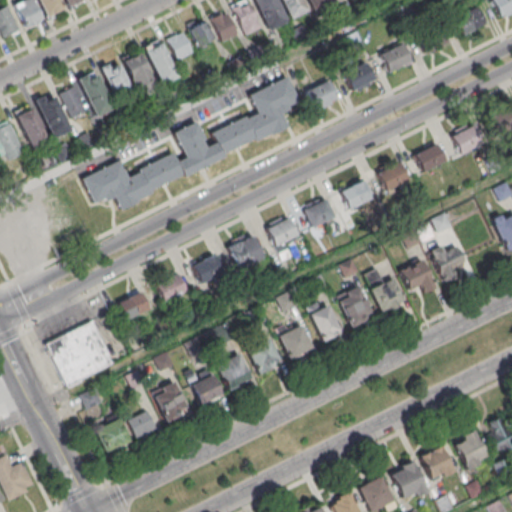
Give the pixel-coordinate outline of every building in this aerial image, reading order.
[(41,21),(30,0),(20,0),(12,4),(23,29),(41,21)] [(35,0),(45,19),(63,10),(57,0),(35,0)] [(259,27),(245,0),(239,0),(228,6),(243,35),(259,27)] [(251,0),(265,30),(285,21),(275,0),(251,0)] [(278,0),(288,18),(306,10),(300,0),(278,0)] [(511,0),(490,0),(498,17),(511,10),(511,0)] [(0,34),(2,38),(18,31),(5,5),(0,7),(0,34)] [(461,35),(484,23),(475,5),(451,17),(461,35)] [(218,41),(234,35),(226,11),(210,17),(218,41)] [(212,40),(204,20),(186,28),(195,47),(212,40)] [(415,34),(422,53),(446,44),(438,25),(415,34)] [(174,60),(190,53),(181,31),(164,38),(174,60)] [(160,84),(176,75),(157,39),(140,48),(160,84)] [(408,63),(402,44),(378,52),(385,71),(408,63)] [(152,84),(138,52),(121,60),(135,92),(152,84)] [(130,87),(113,59),(97,69),(114,96),(130,87)] [(341,72),(351,92),(373,80),(363,61),(341,72)] [(92,116),(110,109),(94,70),(75,77),(92,116)] [(286,131),(278,111),(297,103),(286,77),(246,93),(254,113),(209,131),(213,142),(202,146),(193,122),(170,131),(181,157),(174,160),(171,153),(123,173),(118,160),(78,177),(89,205),(111,196),(114,202),(286,131)] [(314,111),(336,99),(326,80),(304,91),(314,111)] [(83,110),(69,85),(56,93),(70,118),(83,110)] [(32,100),(50,138),(68,130),(50,92),(32,100)] [(483,121),(498,138),(511,124),(511,113),(503,103),(483,121)] [(46,141),(29,106),(12,114),(29,149),(46,141)] [(0,122),(0,159),(1,161),(21,150),(5,120),(0,122)] [(448,136),(458,154),(480,142),(471,124),(448,136)] [(443,161),(434,143),(412,155),(420,172),(443,161)] [(406,180),(398,162),(375,171),(382,189),(406,180)] [(347,209),(370,197),(361,179),(337,191),(347,209)] [(332,217),(323,198),(300,209),(309,228),(332,217)] [(511,246),(511,209),(490,219),(503,250),(511,246)] [(279,260),(290,255),(283,241),(295,235),(286,217),(263,228),(279,260)] [(418,242),(412,229),(400,235),(406,248),(418,242)] [(225,244),(235,269),(261,259),(251,234),(225,244)] [(456,274),(452,265),(460,261),(452,242),(428,252),(440,281),(456,274)] [(189,265),(199,284),(222,271),(212,253),(189,265)] [(431,286),(419,259),(397,269),(406,289),(418,284),(421,291),(431,286)] [(361,274),(378,312),(402,302),(391,276),(379,282),(373,269),(361,274)] [(153,282),(162,303),(185,293),(176,272),(153,282)] [(370,317),(355,286),(333,296),(348,327),(370,317)] [(115,302),(124,320),(147,308),(137,290),(115,302)] [(274,297),(281,311),(295,305),(289,291),(274,297)] [(304,308),(321,342),(339,333),(322,299),(304,308)] [(62,386),(111,365),(92,320),(43,341),(62,386)] [(311,346),(296,322),(274,335),(289,360),(311,346)] [(244,349),(255,373),(278,362),(267,339),(244,349)] [(226,389),(248,379),(237,354),(214,364),(226,389)] [(218,393),(207,372),(186,382),(196,403),(218,393)] [(149,392),(163,421),(185,410),(171,381),(149,392)] [(75,395),(83,410),(99,402),(92,387),(75,395)] [(154,429),(144,410),(124,420),(133,439),(154,429)] [(485,434),(494,453),(511,444),(511,430),(504,414),(486,423),(490,432),(485,434)] [(104,454),(128,441),(116,417),(92,430),(104,454)] [(485,459),(470,430),(449,441),(465,470),(485,459)] [(429,481),(451,470),(438,445),(416,455),(429,481)] [(0,501),(32,490),(21,461),(9,466),(4,455),(0,456),(0,501)] [(400,498),(423,486),(409,461),(386,473),(400,498)] [(355,487),(367,511),(375,511),(392,504),(378,475),(355,487)] [(463,486),(475,479),(481,491),(469,498),(463,486)] [(356,511),(346,491),(326,500),(331,511),(356,511)] [(487,511),(484,506),(497,499),(503,511),(501,511),(487,511)]
